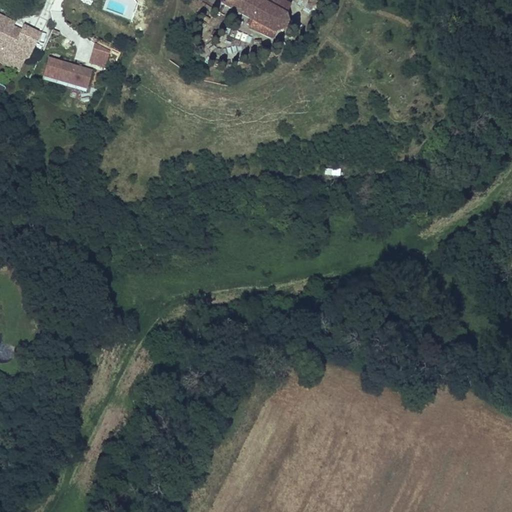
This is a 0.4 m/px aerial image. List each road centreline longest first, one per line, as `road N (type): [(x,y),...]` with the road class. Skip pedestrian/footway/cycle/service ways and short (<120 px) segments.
road 1 (track): [(44,511),(113,366),(144,318),(181,289),(229,278),(277,280),(413,240)]
road 2 (track): [(511,328),(459,301),(413,240)]
road 3 (track): [(413,240),(477,201),(511,157)]
